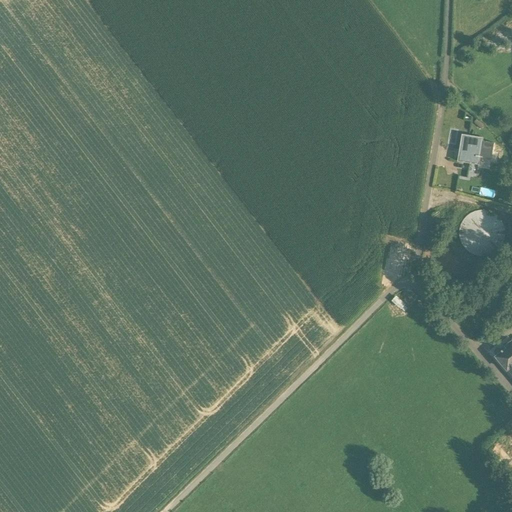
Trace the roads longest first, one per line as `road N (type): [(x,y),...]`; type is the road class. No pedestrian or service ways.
road 1 (unclassified): [(166,511),(392,290),(414,280)]
road 2 (unclassified): [(414,280),(449,0)]
road 3 (unclassified): [(511,392),(414,280)]
